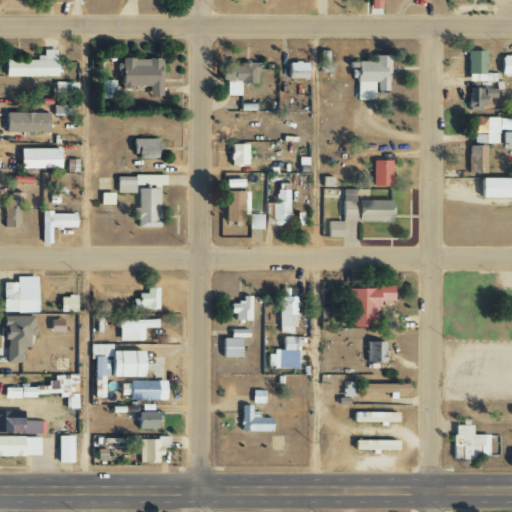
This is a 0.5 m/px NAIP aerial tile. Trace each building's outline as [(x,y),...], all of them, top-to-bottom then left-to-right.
[(370,0),(370,10),(381,10),(380,0),(370,0)] [(54,50),(42,50),(42,59),(2,60),(2,77),(55,76),(54,50)] [(484,73),(484,51),(466,51),(465,81),(483,82),(483,88),(495,88),(495,73),(484,73)] [(329,72),(328,53),(319,54),(319,73),(329,72)] [(511,55),(499,56),(499,74),(511,74),(511,55)] [(373,100),(373,90),(387,90),(387,56),(372,56),(372,62),(355,62),(355,100),(373,100)] [(160,96),(159,59),(119,60),(120,87),(147,87),(147,97),(160,96)] [(305,63),(286,62),(285,79),(304,79),(305,63)] [(225,96),(238,96),(238,83),(256,83),(256,64),(225,64),(225,96)] [(114,81),(103,81),(103,98),(113,98),(114,81)] [(76,98),(76,82),(55,82),(55,97),(76,98)] [(494,97),(495,89),(468,88),(467,107),(483,108),(483,97),(494,97)] [(71,106),(53,105),(52,115),(71,116),(71,106)] [(47,133),(47,113),(4,112),(3,132),(47,133)] [(511,131),(511,118),(472,117),(472,144),(497,144),(497,130),(511,131)] [(511,132),(501,132),(501,143),(511,143),(511,132)] [(157,139),(132,139),(132,159),(157,159),(157,139)] [(246,166),(245,144),(227,145),(228,166),(246,166)] [(467,175),(484,174),(484,146),(467,146),(467,175)] [(57,149),(18,149),(18,169),(58,169),(57,149)] [(371,186),(390,186),(390,160),(371,161),(371,186)] [(163,176),(115,176),(115,193),(136,193),(136,228),(157,227),(157,185),(163,185),(163,176)] [(509,199),(509,179),(478,179),(477,198),(509,199)] [(271,202),(271,225),(288,225),(287,190),(275,191),(275,202),(271,202)] [(245,192),(223,192),(222,222),(244,222),(245,192)] [(2,200),(1,228),(19,228),(19,193),(8,193),(8,200),(2,200)] [(112,205),(112,193),(98,193),(99,206),(112,205)] [(340,221),(389,221),(389,200),(340,201),(340,221)] [(39,213),(40,243),(49,243),(49,229),(73,228),(73,213),(39,213)] [(262,215),(247,214),(247,229),(261,230),(262,215)] [(341,222),(326,221),(326,237),(341,238),(341,222)] [(1,312),(35,313),(35,277),(14,277),(14,283),(1,283),(1,312)] [(156,288),(144,288),(144,294),(133,294),(133,310),(156,310),(156,288)] [(347,327),(376,327),(376,302),(391,302),(391,288),(347,288),(347,327)] [(75,313),(75,297),(58,296),(57,312),(75,313)] [(233,321),(249,321),(249,297),(240,296),(240,303),(227,303),(227,314),(233,314),(233,321)] [(294,297),(278,297),(277,333),(293,333),(294,297)] [(33,316),(3,317),(3,363),(20,362),(20,348),(28,348),(28,336),(33,335),(33,316)] [(60,320),(48,320),(48,333),(61,332),(60,320)] [(117,341),(136,341),(136,328),(155,328),(155,320),(117,320),(117,341)] [(221,358),(238,358),(238,338),(246,338),(246,330),(228,330),(228,339),(220,339),(221,358)] [(296,369),(296,337),(280,337),(280,352),(267,352),(267,368),(296,369)] [(365,342),(365,363),(384,363),(383,342),(365,342)] [(2,388),(2,397),(58,396),(58,397),(76,397),(75,376),(45,377),(46,387),(2,388)] [(164,400),(164,382),(120,381),(119,399),(164,400)] [(406,394),(406,385),(361,384),(361,393),(406,394)] [(157,412),(151,412),(151,404),(137,405),(137,430),(158,429),(157,412)] [(249,406),(239,406),(238,432),(270,433),(270,418),(257,418),(258,412),(249,412),(249,406)] [(396,413),(352,412),(352,422),(396,423),(396,413)] [(0,434),(43,435),(44,420),(0,419),(0,434)] [(486,458),(486,435),(469,435),(469,426),(451,426),(451,448),(458,448),(458,458),(486,458)] [(55,463),(71,464),(71,437),(56,436),(55,463)] [(138,440),(138,463),(159,463),(159,448),(168,448),(168,436),(156,436),(156,440),(138,440)] [(0,456),(38,456),(38,437),(0,437),(0,456)] [(352,450),(395,450),(395,441),(352,441),(352,450)]
